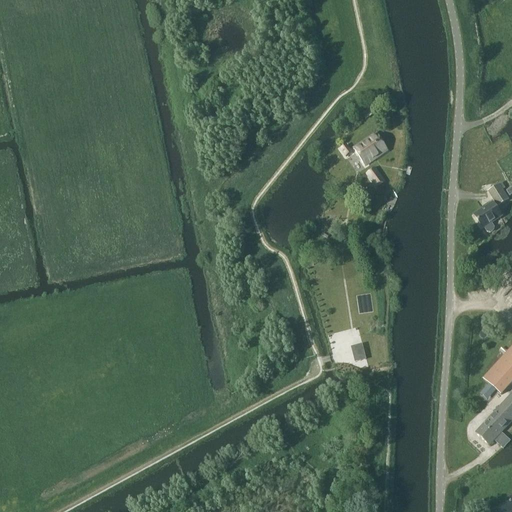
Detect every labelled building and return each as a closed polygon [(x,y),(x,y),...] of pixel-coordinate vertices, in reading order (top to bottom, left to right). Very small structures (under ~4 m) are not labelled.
[(353,150),(365,166),(387,151),(375,134),(353,150)] [(346,158),(352,153),(347,145),(340,150),(346,158)] [(375,168),(366,175),(376,189),(386,182),(384,180),(375,168)] [(499,185),(488,192),(498,208),(509,200),(499,185)] [(494,203),(474,216),(483,229),(484,228),(487,233),(490,234),(494,231),(495,228),(493,223),(502,217),(494,203)] [(505,359),(486,379),(492,385),(492,386),(501,395),(511,382),(511,345),(502,356),(505,359)] [(510,441),(502,433),(511,422),(511,394),(476,433),(489,446),(494,441),(503,449),(510,441)] [(511,511),(511,501),(497,509),(498,511),(511,511)]
